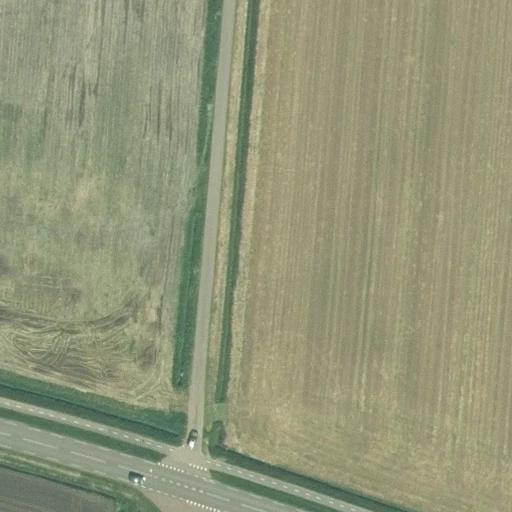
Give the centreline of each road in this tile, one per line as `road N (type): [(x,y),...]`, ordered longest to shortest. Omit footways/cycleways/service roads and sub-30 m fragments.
road 1 (unclassified): [(188,489),(225,0)]
road 2 (secondary): [(188,489),(0,435)]
